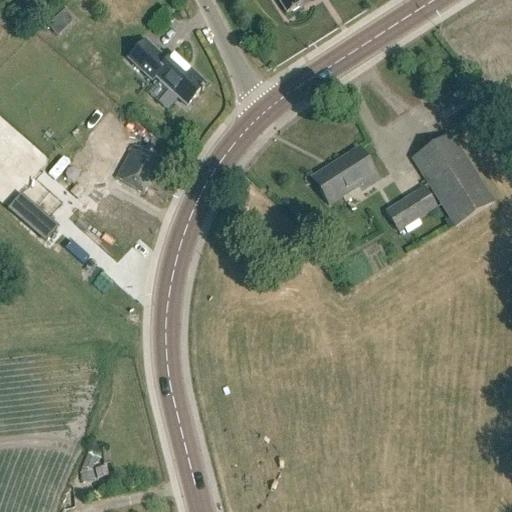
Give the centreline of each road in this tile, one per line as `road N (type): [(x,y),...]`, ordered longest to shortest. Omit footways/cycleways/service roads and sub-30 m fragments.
road 1 (secondary): [(199,511),(174,413),(169,291),(190,217),(214,170),(261,112)]
road 2 (secondary): [(261,112),(433,0)]
road 3 (unclassified): [(261,112),(202,0)]
